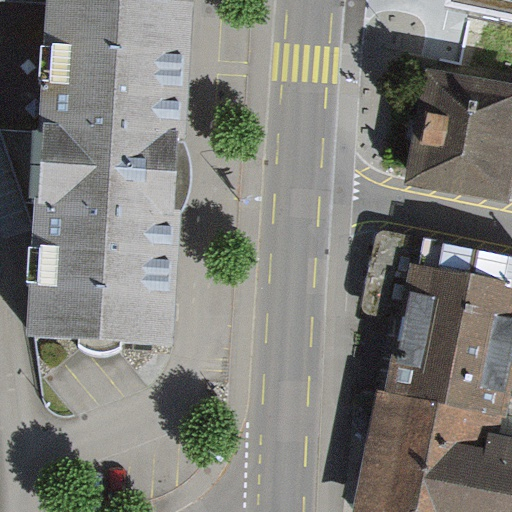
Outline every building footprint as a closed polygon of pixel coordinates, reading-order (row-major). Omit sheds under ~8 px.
[(0,0),(0,122),(34,218),(177,226),(190,4),(106,0),(0,0)] [(511,0),(451,0),(450,4),(511,16),(511,0)] [(410,184),(510,200),(511,189),(511,83),(429,70),(410,184)] [(177,226),(34,218),(29,334),(171,341),(177,226)] [(386,394),(504,418),(511,381),(511,258),(388,232),(383,232),(378,236),(363,306),(366,312),(371,312),(401,317),(386,394)] [(386,394),(379,392),(353,511),(511,511),(511,436),(500,434),(504,418),(386,394)]
